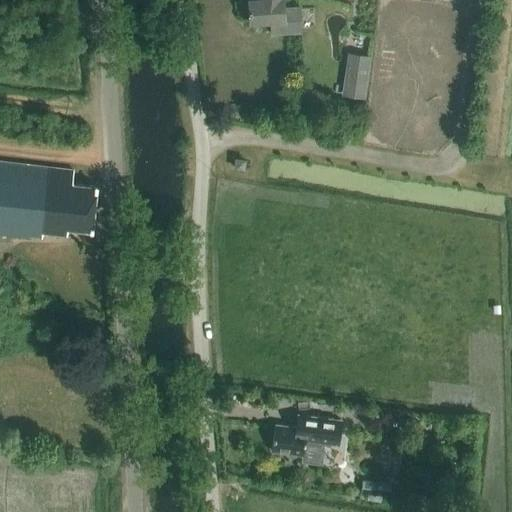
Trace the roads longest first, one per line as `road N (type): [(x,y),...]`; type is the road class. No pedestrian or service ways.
road 1 (unclassified): [(211,511),(197,275),(200,126),(182,0)]
road 2 (unclassified): [(136,511),(104,0)]
